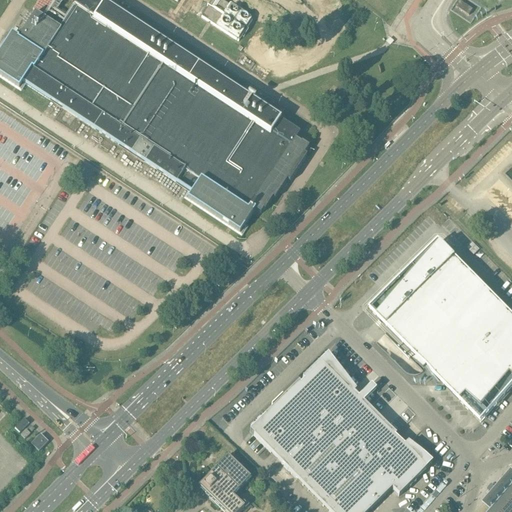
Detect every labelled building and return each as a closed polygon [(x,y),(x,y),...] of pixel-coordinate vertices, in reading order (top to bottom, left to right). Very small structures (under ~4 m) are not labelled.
[(76,6),(59,31),(34,15),(36,17),(21,41),(18,40),(11,35),(9,38),(0,52),(0,77),(20,90),(24,84),(190,192),(185,199),(240,235),(245,228),(244,227),(255,211),(260,215),(263,211),(264,211),(272,199),(274,200),(286,181),(289,183),(306,157),(304,155),(308,148),(301,143),(300,144),(295,140),(299,134),(298,134),(298,133),(280,121),(280,120),(279,120),(280,118),(275,114),(273,116),(110,9),(111,7),(105,3),(104,5),(103,4),(103,5),(94,0),(77,0),(74,5),(76,6)] [(212,0),(201,17),(202,18),(207,21),(206,21),(207,21),(211,24),(212,25),(212,24),(216,27),(216,28),(216,27),(221,31),(222,31),(227,34),(226,34),(227,34),(232,37),(232,38),(237,41),(238,42),(252,20),(251,20),(246,17),(246,16),(241,13),(240,13),(235,10),(236,10),(235,9),(235,10),(230,6),(226,3),(225,3),(221,0),(220,0),(212,0)] [(472,10),(459,1),(456,7),(469,15),(472,10)] [(339,87),(325,107),(333,112),(346,92),(339,87)] [(511,316),(450,254),(441,245),(378,318),(481,409),(510,376),(511,377),(511,316)] [(300,386),(299,384),(249,432),(327,511),(369,511),(391,490),(398,497),(432,464),(407,445),(404,448),(395,439),(396,437),(363,404),(376,391),(371,386),(358,399),(353,394),(356,392),(345,378),(349,375),(346,371),(342,374),(327,355),(302,380),(304,382),(300,386)] [(19,434),(29,425),(24,420),(15,429),(19,434)] [(20,437),(24,441),(30,435),(26,431),(20,437)] [(39,452),(48,443),(40,436),(31,445),(39,452)] [(227,458),(198,488),(222,511),(240,511),(244,509),(232,498),(250,479),(227,458)] [(511,511),(511,473),(485,503),(493,511),(491,511),(511,511)]
